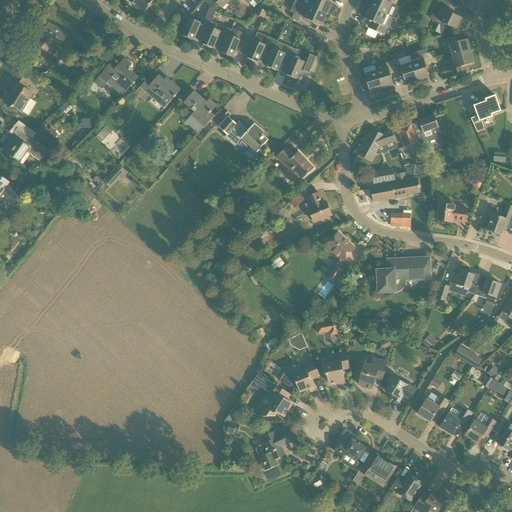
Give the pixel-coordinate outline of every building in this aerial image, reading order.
[(127,0),(130,1),(130,2),(135,5),(145,12),(153,0),(127,0)] [(234,11),(238,7),(229,0),(212,0),(222,9),(227,4),(234,11)] [(312,0),(309,7),(326,15),(327,14),(329,15),(333,5),(331,4),(332,3),(324,0),(312,0)] [(372,0),(370,7),(387,15),(392,4),(396,6),(399,0),(397,0),(384,0),(385,0),(384,0),(372,0)] [(455,7),(443,2),(440,8),(438,13),(434,11),(431,17),(433,21),(446,27),(447,25),(456,30),(457,28),(458,29),(460,26),(462,23),(461,23),(463,20),(461,19),(462,18),(452,13),(455,7)] [(326,15),(309,7),(302,3),(297,14),(295,13),(292,19),(309,27),(312,22),(321,26),(326,15)] [(394,18),(387,15),(370,7),(364,18),(368,20),(365,27),(384,35),(387,29),(389,29),(394,18)] [(511,20),(507,15),(502,20),(505,24),(511,20)] [(200,32),(206,35),(209,27),(210,27),(212,22),(199,16),(197,21),(189,18),(182,36),(193,41),(196,34),(197,34),(199,33),(200,32)] [(417,17),(410,34),(421,32),(417,17)] [(49,23),(41,34),(39,33),(31,43),(40,49),(47,39),(59,47),(68,35),(62,31),(61,32),(49,23)] [(220,41),(225,43),(229,35),(231,30),(218,25),(216,30),(210,27),(209,27),(206,35),(202,44),(213,49),(216,42),(217,42),(219,42),(220,41)] [(358,25),(355,31),(361,34),(364,28),(358,25)] [(229,35),(225,43),(221,52),(233,57),(236,50),(236,51),(239,50),(239,49),(245,52),(252,37),(239,31),(236,38),(229,35)] [(449,45),(452,56),(471,52),(468,40),(457,42),(456,37),(443,40),(445,46),(449,45)] [(274,49),(276,44),(263,39),(261,44),(254,40),(246,58),(258,63),(261,56),(262,56),(264,56),(264,55),(270,57),(274,49)] [(356,50),(358,56),(370,52),(368,46),(356,50)] [(270,57),(266,66),(278,71),(280,64),(281,65),(283,64),(284,63),(290,65),(293,57),(296,52),(283,47),(281,52),(274,49),(270,57)] [(58,59),(63,63),(69,55),(64,51),(58,59)] [(434,51),(428,53),(432,65),(438,63),(434,51)] [(290,65),(286,75),(297,80),(300,73),(301,73),(303,72),(304,71),(310,74),(317,58),(304,52),(300,61),(293,57),(290,65)] [(474,63),(471,52),(452,56),(455,68),(474,63)] [(428,53),(422,55),(423,59),(412,63),(417,81),(429,77),(426,67),(432,65),(428,53)] [(115,90),(122,96),(138,78),(128,69),(132,65),(125,59),(120,64),(115,60),(115,59),(94,82),(102,90),(112,79),(119,85),(115,90)] [(401,72),(403,75),(406,85),(417,81),(412,63),(400,66),(398,59),(392,61),(396,73),(401,72)] [(376,71),(382,89),(394,85),(390,75),(396,73),(392,61),(386,63),(387,67),(376,71)] [(370,93),(382,89),(376,71),(364,75),(370,93)] [(10,86),(14,88),(5,103),(13,108),(14,106),(22,112),(33,94),(25,89),(29,82),(17,75),(10,86)] [(180,90),(173,84),(171,88),(168,85),(169,83),(165,80),(163,81),(158,77),(159,76),(158,76),(152,83),(148,79),(141,86),(139,88),(154,101),(159,96),(168,104),(181,90),(180,90)] [(197,114),(193,119),(204,129),(215,117),(210,113),(212,112),(211,111),(216,106),(216,105),(215,106),(209,100),(206,103),(203,101),(204,100),(194,92),(194,91),(184,103),(197,114)] [(482,121),(492,116),(492,114),(500,111),(495,96),(485,99),(486,102),(474,106),(477,116),(479,121),(482,121)] [(435,138),(435,139),(442,137),(439,127),(435,116),(419,121),(423,132),(420,133),(423,142),(435,138)] [(477,116),(471,118),(477,132),(485,129),(482,121),(479,121),(477,116)] [(258,152),(268,141),(262,135),(264,133),(254,124),(249,130),(239,122),(237,125),(228,117),(219,128),(227,135),(225,138),(229,141),(229,142),(231,143),(235,147),(242,139),(250,147),(244,154),(252,161),(259,153),(258,152)] [(201,144),(214,129),(209,124),(196,139),(201,144)] [(411,124),(399,128),(398,129),(405,148),(418,143),(411,124)] [(46,131),(53,139),(58,135),(51,127),(46,131)] [(18,129),(13,136),(16,138),(14,141),(11,138),(3,150),(19,162),(27,150),(31,152),(30,154),(40,161),(45,154),(41,151),(44,147),(18,128),(17,129),(18,129)] [(392,129),(378,134),(371,130),(358,154),(371,162),(380,146),(382,147),(396,142),(392,129)] [(276,157),(286,168),(289,165),(302,180),(314,169),(299,152),(294,156),(287,148),(276,157)] [(484,181),(480,179),(485,170),(477,166),(472,174),(470,173),(466,181),(473,185),(472,186),(478,189),(479,189),(484,181)] [(374,183),(394,179),(392,170),(372,174),(374,183)] [(112,185),(119,178),(113,172),(106,179),(112,185)] [(406,173),(396,174),(397,181),(407,180),(406,173)] [(0,195),(2,193),(15,202),(22,192),(0,175),(0,195)] [(418,179),(370,189),(373,202),(421,193),(418,179)] [(90,202),(95,196),(86,188),(81,194),(90,202)] [(328,193),(328,201),(337,200),(336,192),(328,193)] [(326,202),(323,203),(319,193),(307,198),(312,208),(309,210),(314,223),(323,219),(324,220),(329,218),(329,217),(332,215),(326,202)] [(299,194),(292,201),(290,203),(295,209),(304,200),(299,194)] [(94,203),(86,213),(101,226),(109,215),(94,203)] [(455,206),(454,206),(453,204),(451,203),(449,203),(448,205),(439,203),(436,220),(453,223),(453,221),(466,222),(467,209),(455,207),(455,206)] [(416,205),(413,229),(423,230),(426,206),(416,205)] [(511,206),(509,205),(507,210),(504,219),(494,215),(488,230),(493,232),(494,234),(497,235),(499,234),(500,234),(502,231),(509,234),(510,229),(511,229),(511,206)] [(86,213),(77,223),(93,236),(101,226),(86,213)] [(409,227),(409,213),(389,213),(388,227),(409,227)] [(160,231),(154,237),(165,248),(174,239),(179,244),(197,226),(191,219),(184,225),(176,216),(166,225),(165,224),(159,230),(160,231)] [(77,223),(69,233),(84,246),(93,236),(77,223)] [(33,225),(28,233),(36,238),(41,230),(33,225)] [(69,233),(61,244),(76,256),(84,246),(69,233)] [(337,259),(326,276),(337,284),(345,272),(338,267),(341,263),(355,249),(339,233),(332,240),(330,239),(328,238),(325,239),(324,241),(323,243),(324,246),(329,251),(331,250),(337,256),(336,258),(337,259)] [(52,253),(44,264),(59,277),(68,266),(52,253)] [(279,256),(270,263),(276,271),(284,264),(279,256)] [(395,285),(395,280),(431,279),(430,258),(393,260),(394,271),(389,271),(389,270),(377,271),(378,286),(379,286),(379,292),(396,292),(396,291),(395,291),(395,285)] [(117,265),(108,274),(113,278),(116,275),(125,283),(139,270),(129,260),(121,269),(117,265)] [(44,264),(35,275),(50,287),(59,277),(44,264)] [(139,270),(125,283),(135,293),(149,279),(139,270)] [(468,292),(475,294),(481,276),(472,272),(471,273),(472,273),(471,274),(460,271),(459,275),(453,273),(450,282),(469,288),(468,292)] [(481,276),(475,294),(482,297),(483,293),(496,298),(501,284),(490,281),(491,279),(491,280),(491,279),(481,276)] [(27,284),(18,295),(33,307),(42,297),(27,284)] [(445,301),(450,287),(442,284),(437,299),(445,301)] [(157,287),(144,301),(153,311),(167,297),(157,287)] [(18,295),(9,306),(24,318),(33,307),(18,295)] [(167,297),(153,311),(163,320),(176,306),(167,297)] [(511,297),(503,311),(511,317),(511,297)] [(488,299),(486,305),(493,307),(495,301),(488,299)] [(81,300),(73,311),(88,323),(96,313),(101,318),(105,313),(95,304),(91,308),(81,300)] [(73,311),(64,321),(79,334),(88,323),(73,311)] [(172,319),(163,327),(168,332),(171,328),(181,338),(175,349),(182,353),(189,339),(195,333),(190,329),(195,324),(185,314),(176,323),(172,319)] [(1,315),(0,316),(0,332),(7,338),(16,328),(1,315)] [(332,322),(324,324),(316,325),(318,334),(330,332),(330,336),(340,334),(338,326),(332,322)] [(55,331),(47,342),(62,354),(71,344),(55,331)] [(428,347),(435,340),(430,335),(423,342),(428,347)] [(47,342),(38,352),(48,360),(44,365),(55,373),(59,368),(54,364),(62,354),(47,342)] [(477,367),(482,358),(460,345),(455,353),(477,367)] [(345,383),(343,373),(342,370),(349,368),(347,353),(335,356),(336,363),(324,365),(326,376),(327,375),(329,384),(338,382),(338,384),(345,383)] [(151,357),(148,364),(158,369),(152,380),(162,385),(168,388),(174,376),(168,373),(171,367),(151,357)] [(382,382),(383,379),(387,363),(373,358),(371,366),(364,364),(364,366),(362,365),(359,376),(361,376),(358,384),(373,389),(375,381),(382,382)] [(285,372),(283,376),(279,381),(290,387),(297,385),(300,393),(314,387),(311,380),(320,376),(314,362),(310,364),(302,367),(305,372),(293,377),(285,372)] [(503,375),(494,366),(488,373),(497,382),(503,375)] [(142,375),(139,381),(149,387),(144,397),(160,405),(166,393),(160,390),(162,385),(152,380),(142,375)] [(487,376),(482,385),(488,389),(494,380),(487,376)] [(394,377),(390,384),(385,391),(401,400),(403,396),(410,400),(417,389),(407,383),(407,384),(394,377)] [(443,383),(434,377),(430,384),(438,389),(443,383)] [(24,383),(10,399),(21,409),(24,406),(31,408),(32,404),(40,407),(43,397),(46,387),(38,384),(33,390),(24,383)] [(274,416),(277,412),(284,417),(292,404),(286,400),(289,394),(290,395),(291,394),(275,385),(266,399),(264,399),(262,403),(262,405),(255,415),(255,416),(274,416)] [(40,407),(38,414),(51,417),(53,411),(59,413),(62,402),(65,391),(58,389),(55,400),(43,397),(40,407)] [(502,395),(500,397),(509,402),(511,396),(511,393),(506,390),(505,389),(502,395)] [(59,413),(57,419),(69,422),(71,416),(77,418),(83,397),(76,395),(73,406),(62,402),(59,413)] [(427,399),(421,409),(418,414),(430,422),(435,414),(440,417),(450,401),(441,396),(436,405),(427,399)] [(86,397),(80,419),(86,421),(84,427),(96,430),(98,424),(101,413),(90,410),(93,399),(86,397)] [(101,413),(98,424),(104,426),(103,432),(115,435),(120,419),(108,415),(111,404),(104,402),(101,413)] [(124,406),(120,421),(126,423),(122,436),(142,441),(147,422),(146,422),(148,417),(136,414),(138,409),(124,406)] [(452,408),(449,414),(440,428),(453,436),(458,426),(463,429),(473,413),(464,408),(460,413),(452,408)] [(488,438),(498,422),(489,417),(483,426),(474,421),(466,435),(478,443),(483,435),(488,438)] [(510,452),(511,448),(511,424),(506,421),(498,434),(503,438),(498,445),(510,452)] [(229,422),(229,423),(227,433),(234,434),(236,423),(229,422)] [(278,465),(276,459),(286,455),(285,454),(283,455),(280,449),(289,445),(284,432),(277,435),(275,431),(262,437),(265,444),(262,445),(266,454),(259,458),(265,471),(278,465)] [(347,455),(358,462),(367,448),(352,438),(348,444),(340,440),(333,450),(343,457),(347,455)] [(380,456),(377,454),(378,455),(374,461),(368,458),(353,481),(359,485),(366,474),(373,478),(372,480),(376,483),(377,481),(384,485),(383,488),(384,488),(397,467),(394,466),(391,464),(388,463),(387,464),(384,462),(385,460),(382,458),(380,456)] [(413,498),(422,483),(409,475),(405,481),(398,477),(391,488),(397,492),(397,493),(404,497),(406,494),(413,498)] [(312,481),(316,488),(324,483),(319,476),(312,481)] [(424,492),(414,508),(413,508),(410,511),(428,511),(430,509),(434,511),(437,511),(446,499),(434,490),(430,496),(424,492)]
